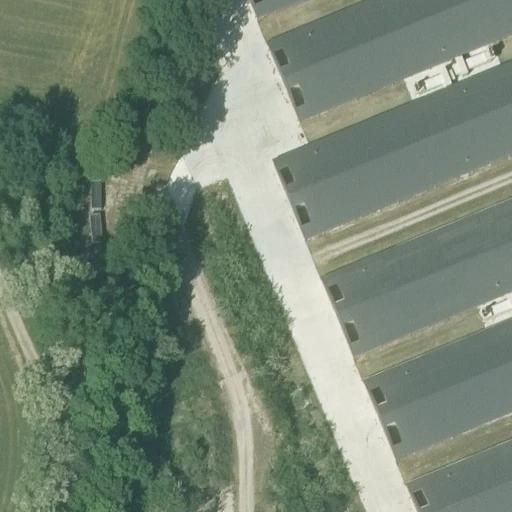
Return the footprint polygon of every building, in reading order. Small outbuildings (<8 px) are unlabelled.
[(247,0),(256,21),(307,0),(247,0)] [(511,0),(383,0),(266,49),(297,125),(511,35),(511,0)] [(303,242),(511,156),(511,67),(271,167),(303,242)] [(511,204),(320,284),(351,360),(511,294),(511,204)] [(394,463),(511,414),(511,325),(362,387),(394,463)] [(511,511),(511,445),(405,489),(414,511),(511,511)]
